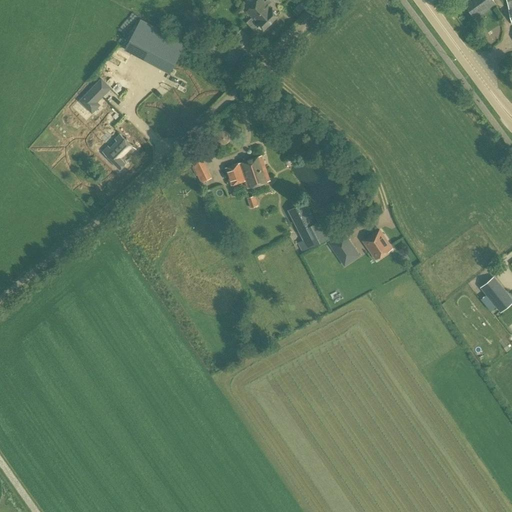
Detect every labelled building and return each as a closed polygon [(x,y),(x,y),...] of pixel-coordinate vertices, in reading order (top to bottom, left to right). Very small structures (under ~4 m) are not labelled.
[(267,0),(265,2),(263,0),(258,0),(246,12),(252,18),(247,23),(254,31),(259,26),(263,31),(279,15),(272,8),(272,9),(268,5),(271,2),(268,0),(267,0)] [(475,18),(495,4),(492,0),(466,0),(463,2),(475,18)] [(141,19),(125,50),(170,73),(186,43),(141,19)] [(242,47),(251,39),(241,29),(232,38),(242,47)] [(233,64),(239,54),(226,47),(229,42),(215,35),(207,50),(233,64)] [(101,77),(79,101),(92,114),(101,105),(98,102),(112,88),(101,77)] [(110,116),(114,111),(105,103),(101,108),(110,116)] [(216,137),(216,138),(216,139),(216,140),(217,140),(217,141),(217,142),(218,142),(218,143),(219,143),(220,144),(221,144),(222,144),(223,144),(223,145),(223,144),(223,145),(224,144),(225,144),(226,144),(227,144),(227,143),(228,143),(228,142),(229,142),(229,141),(230,141),(230,140),(230,139),(230,138),(230,137),(230,136),(230,135),(230,134),(229,134),(229,133),(228,132),(227,131),(226,131),(226,130),(225,130),(224,130),(223,130),(222,130),(221,130),(220,131),(219,131),(219,132),(218,132),(218,133),(217,133),(217,134),(216,135),(216,136),(216,137)] [(120,168),(126,162),(124,160),(135,149),(120,134),(103,151),(120,168)] [(269,181),(261,155),(225,168),(231,185),(245,180),(248,188),(269,181)] [(201,182),(211,178),(202,160),(193,164),(201,182)] [(255,195),(247,198),(250,208),(258,206),(255,195)] [(333,235),(329,227),(324,217),(315,222),(305,201),(288,210),(303,240),(298,243),(302,251),(333,235)] [(376,259),(391,248),(379,230),(364,241),(376,259)] [(345,233),(328,244),(340,260),(356,249),(345,233)] [(485,294),(499,282),(494,276),(480,287),(485,294)]
